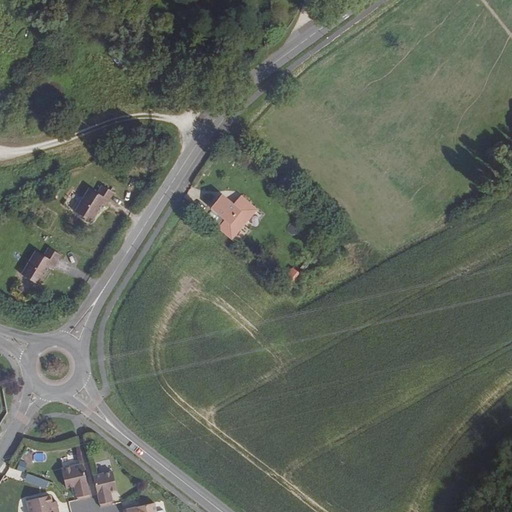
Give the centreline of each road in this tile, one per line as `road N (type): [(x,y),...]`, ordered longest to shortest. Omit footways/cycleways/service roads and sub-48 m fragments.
road 1 (residential): [(71,345),(229,98),(360,0)]
road 2 (track): [(203,137),(168,119),(121,121),(0,157)]
road 3 (tertiary): [(74,385),(142,457),(215,511)]
